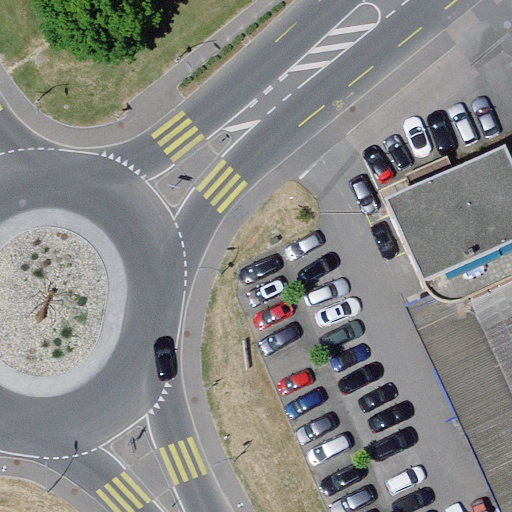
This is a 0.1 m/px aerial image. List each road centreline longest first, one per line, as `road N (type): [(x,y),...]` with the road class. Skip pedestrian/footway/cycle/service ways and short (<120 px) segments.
road 1 (tertiary): [(136,219),(388,0)]
road 2 (tertiary): [(106,408),(137,375),(151,340),(158,280),(136,219)]
road 3 (tertiary): [(136,219),(103,189),(65,176),(26,177),(0,189)]
road 4 (tertiary): [(106,408),(175,511)]
